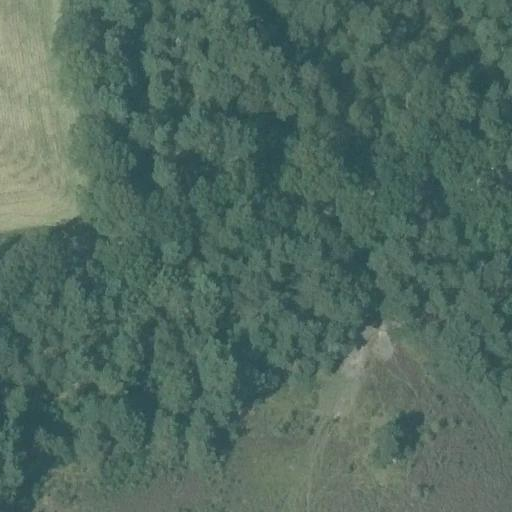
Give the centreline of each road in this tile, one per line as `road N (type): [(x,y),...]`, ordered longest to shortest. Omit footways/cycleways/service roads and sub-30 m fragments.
road 1 (tertiary): [(0,259),(511,183)]
road 2 (track): [(408,0),(467,190)]
